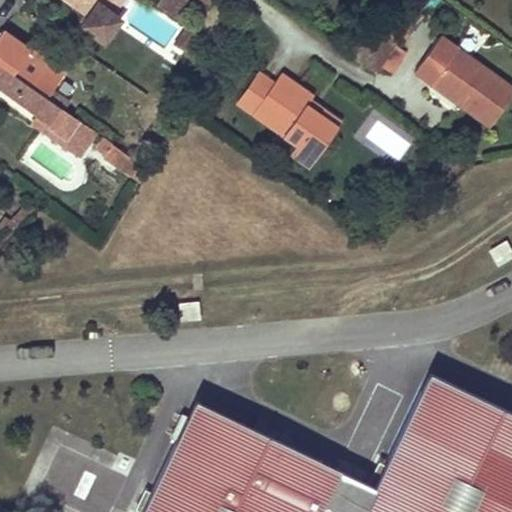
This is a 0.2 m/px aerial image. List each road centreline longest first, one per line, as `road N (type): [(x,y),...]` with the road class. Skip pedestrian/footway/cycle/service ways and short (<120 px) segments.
road 1 (track): [(302,336),(344,292),(433,272),(511,222)]
road 2 (unknown): [(247,0),(372,82)]
